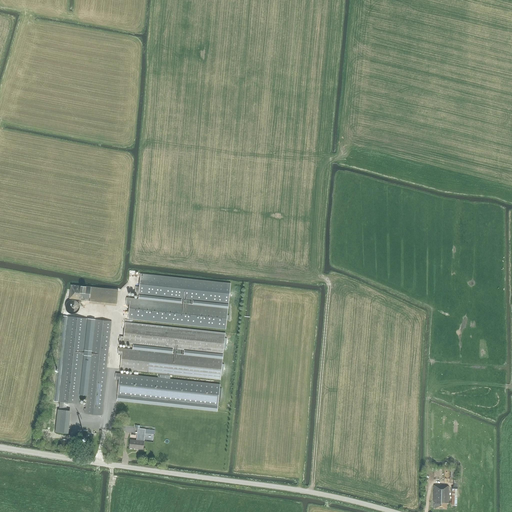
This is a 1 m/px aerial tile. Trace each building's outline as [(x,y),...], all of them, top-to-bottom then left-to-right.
[(135,287),(134,294),(228,304),(230,284),(140,274),(139,287),(135,287)] [(69,299),(77,300),(89,301),(89,303),(116,306),(118,290),(71,285),(69,299)] [(128,319),(225,329),(228,309),(126,298),(125,305),(129,306),(128,319)] [(79,302),(68,302),(68,314),(80,314),(79,302)] [(67,317),(64,349),(58,402),(60,402),(59,410),(58,410),(55,432),(64,433),(67,434),(70,411),(66,411),(67,403),(78,404),(87,319),(67,317)] [(111,321),(95,320),(85,414),(101,415),(111,321)] [(119,343),(130,344),(166,348),(173,349),(223,354),(224,349),(226,349),(226,342),(227,338),(225,338),(225,333),(125,322),(124,336),(120,336),(119,343)] [(173,354),(166,353),(151,351),(145,351),(118,348),(117,355),(122,355),(120,369),(220,380),(221,375),(223,375),(224,364),(222,364),(222,359),(173,354)] [(118,394),(218,405),(220,385),(116,374),(115,379),(119,380),(118,394)] [(144,441),(145,436),(137,435),(137,440),(130,440),(129,448),(143,449),(144,441)] [(444,486),(434,485),(433,508),(435,508),(435,509),(447,509),(447,503),(448,503),(449,486),(444,486)]
